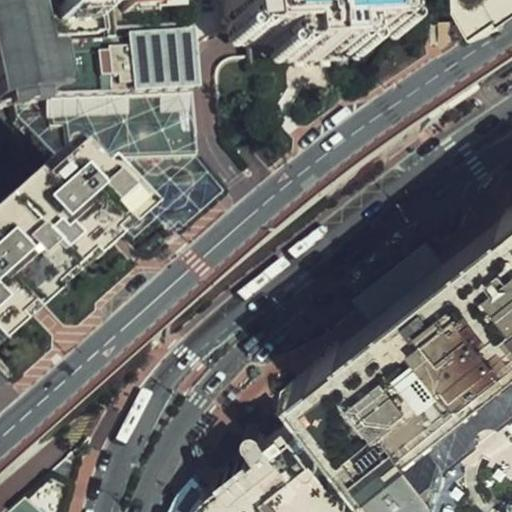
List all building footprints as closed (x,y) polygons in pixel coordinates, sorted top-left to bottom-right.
[(31,0),(0,0),(0,127),(41,124),(40,112),(60,110),(55,59),(37,61),(31,0)] [(109,0),(57,0),(59,24),(110,23),(109,0)] [(165,0),(109,0),(110,23),(166,24),(165,0)] [(396,47),(393,0),(224,0),(227,48),(261,46),(263,73),(358,67),(357,49),(396,47)] [(475,0),(481,14),(503,0),(475,0)] [(194,154),(181,42),(116,42),(116,55),(98,54),(55,59),(60,110),(40,112),(41,124),(62,125),(64,147),(82,163),(194,154)] [(47,164),(0,204),(0,336),(119,234),(78,187),(72,193),(47,164)] [(511,208),(295,376),(369,469),(376,463),(404,497),(409,500),(414,501),(421,501),(429,500),(435,497),(440,492),(443,487),(445,481),(446,475),(447,469),(444,463),(441,458),(420,430),(511,357),(511,208)] [(444,463),(447,469),(480,443),(479,440),(479,436),(479,432),(481,429),(483,427),(486,425),(489,424),(493,424),(496,424),(498,425),(500,427),(511,417),(511,357),(420,430),(441,458),(444,463)] [(369,469),(295,376),(283,386),(283,420),(271,430),(262,421),(249,420),(247,433),(255,444),(219,470),(222,475),(213,482),(201,494),(194,505),(191,511),(396,511),(401,509),(369,469)]
